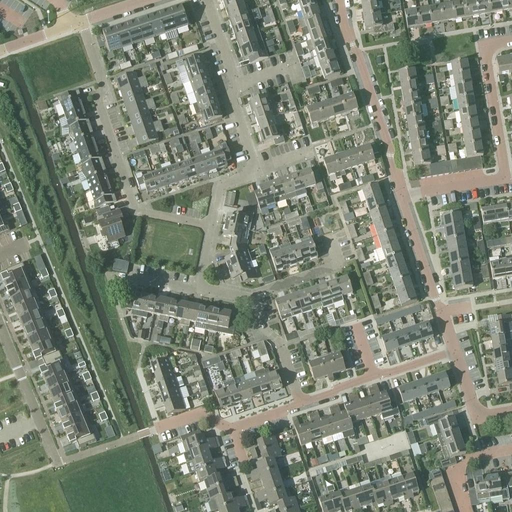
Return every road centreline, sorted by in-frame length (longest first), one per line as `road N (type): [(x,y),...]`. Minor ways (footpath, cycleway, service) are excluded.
road 1 (residential): [(210,225),(134,209),(80,22)]
road 2 (residential): [(402,196),(504,178),(486,56),(487,47),(511,39)]
road 3 (residential): [(402,196),(340,0)]
road 4 (residential): [(455,349),(402,196)]
road 5 (residential): [(0,324),(57,463)]
road 6 (residential): [(253,295),(338,266),(329,235)]
